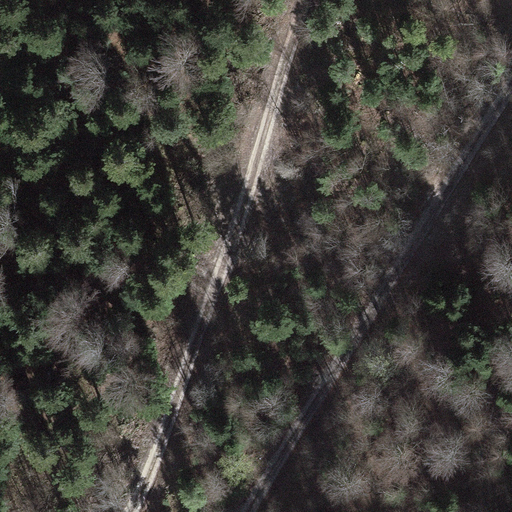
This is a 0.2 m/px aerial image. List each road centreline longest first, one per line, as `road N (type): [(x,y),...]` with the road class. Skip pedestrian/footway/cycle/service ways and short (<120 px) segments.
road 1 (track): [(316,0),(248,176),(145,491),(131,511)]
road 2 (track): [(254,511),(396,277),(511,112)]
